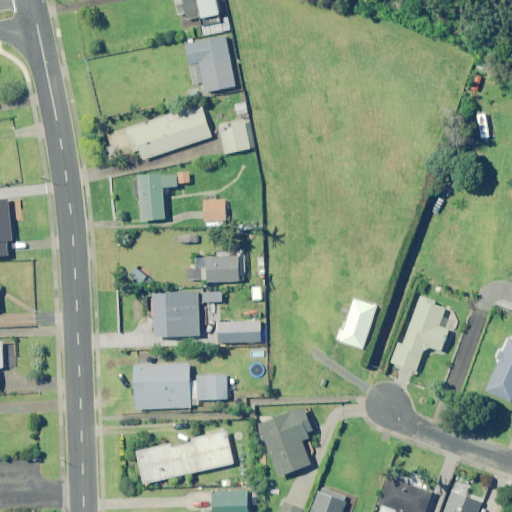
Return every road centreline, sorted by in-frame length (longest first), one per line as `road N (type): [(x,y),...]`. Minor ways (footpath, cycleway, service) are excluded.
road 1 (tertiary): [(82,511),(72,237),(32,7)]
road 2 (residential): [(387,404),(423,429),(511,460)]
